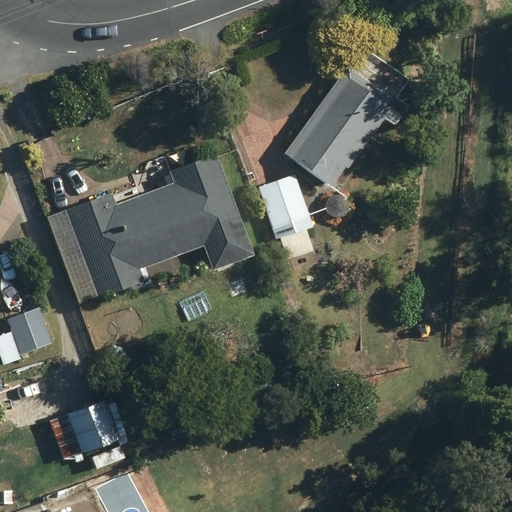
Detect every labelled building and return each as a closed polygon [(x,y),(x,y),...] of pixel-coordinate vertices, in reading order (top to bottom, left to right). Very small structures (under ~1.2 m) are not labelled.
[(357,42),(341,64),(345,67),(284,152),(329,184),(343,165),(346,166),(382,116),(392,123),(406,105),(394,96),(407,78),(357,42)] [(252,254),(214,153),(168,171),(172,182),(113,205),(109,192),(46,216),(62,260),(80,253),(96,297),(147,278),(142,267),(202,244),(211,269),(252,254)] [(160,166),(149,171),(152,179),(163,175),(160,166)] [(293,174),(257,187),(275,238),(280,236),(317,341),(323,339),(329,358),(341,354),(334,335),(339,334),(320,280),(322,280),(303,228),(311,225),(293,174)] [(184,266),(186,273),(194,270),(192,263),(184,266)] [(0,334),(0,362),(3,370),(23,362),(20,355),(49,344),(36,310),(6,321),(10,331),(0,334)] [(266,386),(237,395),(241,409),(271,400),(266,386)] [(47,419),(62,458),(123,435),(118,421),(111,423),(101,398),(47,419)] [(149,511),(127,471),(97,488),(109,511),(149,511)]
